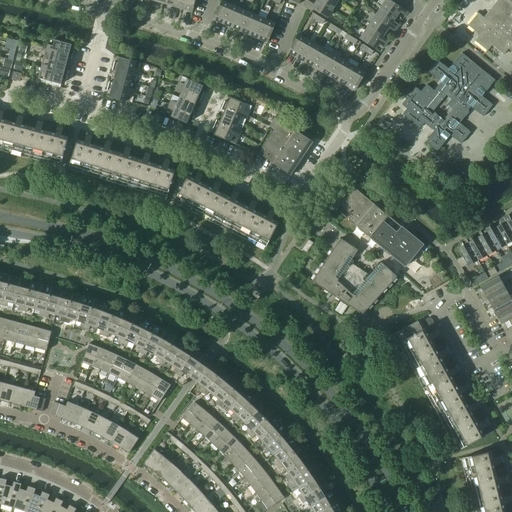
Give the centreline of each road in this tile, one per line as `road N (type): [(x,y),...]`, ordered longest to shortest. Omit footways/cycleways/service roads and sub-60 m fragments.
road 1 (tertiary): [(407,511),(324,383),(238,308),(123,247),(0,215)]
road 2 (tertiary): [(0,230),(148,271),(230,318),(314,394),(390,511)]
road 3 (residential): [(325,511),(256,418),(199,370),(124,325),(0,286)]
road 4 (residential): [(302,192),(287,195),(154,129),(80,108)]
road 5 (residential): [(181,511),(120,459),(42,423)]
road 6 (residential): [(109,511),(44,474),(0,460)]
